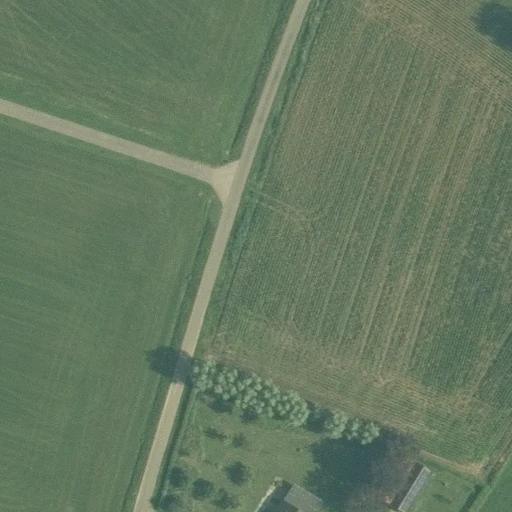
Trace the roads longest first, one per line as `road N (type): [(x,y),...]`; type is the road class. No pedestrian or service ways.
road 1 (unclassified): [(139,511),(297,0)]
road 2 (unknown): [(239,180),(0,97)]
